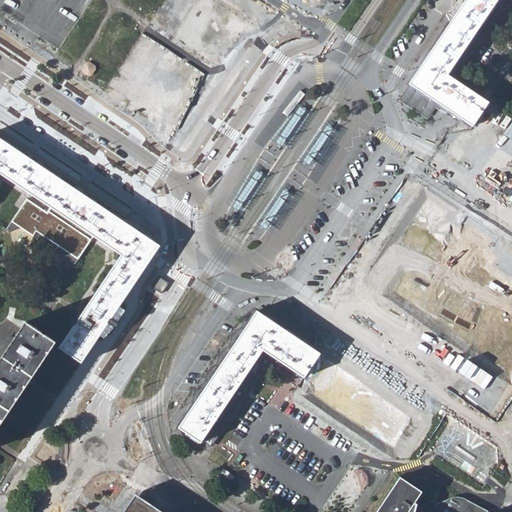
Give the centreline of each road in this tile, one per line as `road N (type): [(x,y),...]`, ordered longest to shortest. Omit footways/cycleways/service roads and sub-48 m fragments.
road 1 (residential): [(283,285),(500,434),(511,415)]
road 2 (tertiary): [(283,285),(295,279),(393,129),(363,71)]
road 3 (residential): [(2,64),(179,183)]
road 4 (tertiary): [(199,262),(102,403),(88,437)]
road 5 (tertiary): [(116,443),(125,419),(157,400),(242,284)]
road 6 (tertiary): [(309,47),(268,55),(179,183)]
road 7 (residential): [(235,511),(196,482),(160,475),(119,453)]
